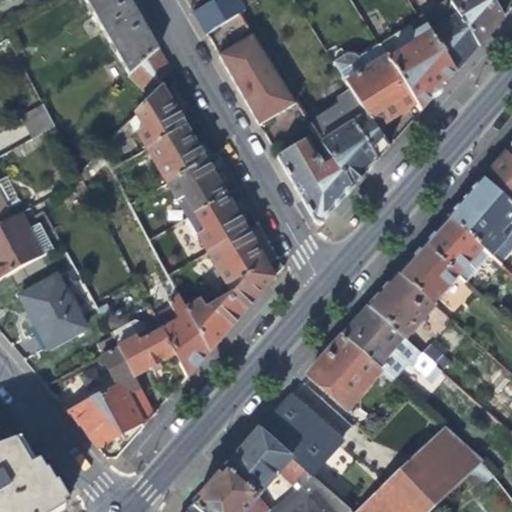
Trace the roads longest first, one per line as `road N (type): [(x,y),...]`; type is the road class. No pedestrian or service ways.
road 1 (residential): [(152,0),(324,288)]
road 2 (residential): [(324,288),(127,511)]
road 3 (residential): [(511,75),(324,288)]
road 4 (residential): [(117,511),(0,373)]
